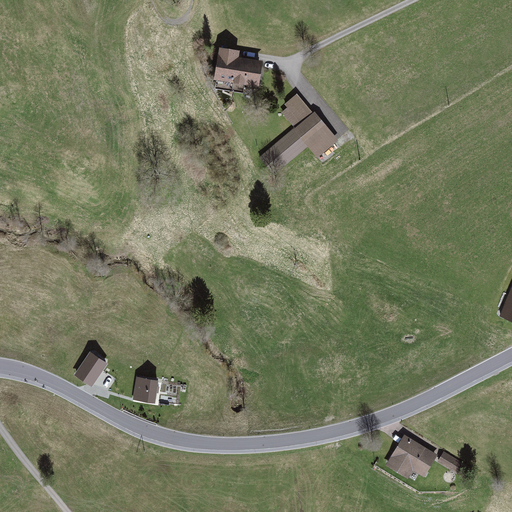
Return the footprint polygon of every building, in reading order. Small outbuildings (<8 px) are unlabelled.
[(261,64),(218,58),(215,86),(257,91),(261,64)] [(335,145),(300,96),(281,109),(295,129),(259,155),(271,172),(308,146),(316,159),(335,145)] [(108,370),(88,362),(79,383),(98,392),(108,370)] [(160,385),(136,383),(134,403),(158,405),(160,385)] [(434,457),(402,440),(389,465),(421,482),(434,457)] [(465,467),(443,456),(438,466),(461,477),(465,467)]
